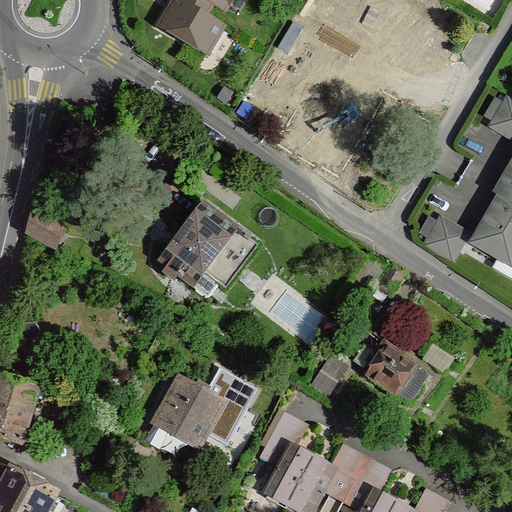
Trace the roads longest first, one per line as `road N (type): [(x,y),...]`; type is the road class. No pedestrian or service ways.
road 1 (residential): [(81,38),(383,242)]
road 2 (residential): [(511,19),(383,242)]
road 3 (secondary): [(0,265),(37,51)]
road 4 (residential): [(383,242),(511,325)]
